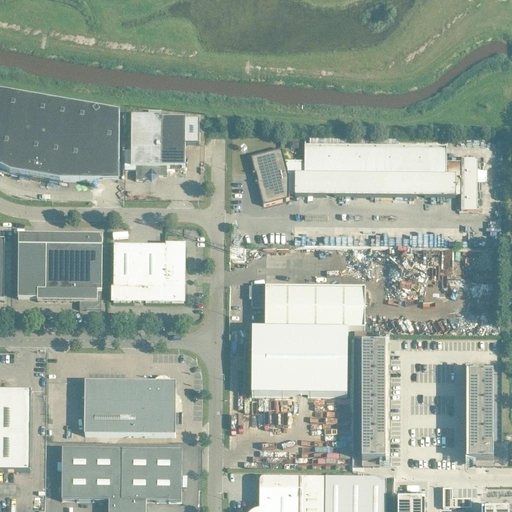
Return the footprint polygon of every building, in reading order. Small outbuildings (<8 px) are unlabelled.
[(119,163),(120,113),(0,92),(0,168),(10,174),(59,182),(95,183),(98,163),(119,163)] [(162,120),(162,118),(131,118),(131,169),(136,169),(136,182),(142,182),(143,181),(152,181),(155,178),(167,178),(167,169),(185,169),(185,146),(185,122),(185,120),(162,120)] [(185,122),(185,146),(199,146),(199,122),(185,122)] [(251,159),(255,174),(253,175),(253,176),(256,175),(258,184),(255,184),(255,185),(257,185),(263,208),(289,201),(289,195),(295,195),(295,198),(455,200),(455,197),(461,197),(461,213),(479,213),(479,212),(477,212),(478,161),(479,161),(461,161),(461,164),(446,164),(447,147),(446,147),(446,149),(305,147),(305,145),(304,163),(285,163),(282,151),(251,159)] [(37,303),(80,304),(80,312),(101,312),(102,298),(97,298),(97,294),(102,294),(102,238),(19,237),(18,301),(37,301),(37,303)] [(166,249),(166,247),(165,247),(165,249),(165,291),(165,304),(184,305),(184,304),(183,304),(184,249),(166,249)] [(140,290),(140,248),(114,248),(114,290),(140,290)] [(165,291),(165,249),(140,248),(140,290),(165,291)] [(250,293),(250,294),(250,296),(251,297),(253,298),(253,302),(252,301),(251,310),(266,310),(265,332),(252,332),(252,399),(346,400),(347,332),(365,333),(365,292),(266,291),(266,293),(263,293),(262,291),(261,290),(260,289),(253,289),(251,290),(250,291),(250,293)] [(140,304),(140,290),(114,290),(113,304),(114,304),(140,304)] [(165,304),(165,291),(140,290),(140,304),(165,304)] [(385,346),(362,346),(362,462),(379,463),(385,463),(385,346)] [(494,463),(493,376),(469,376),(470,463),(476,463),(494,463)] [(174,390),(174,389),(174,388),(174,387),(174,386),(173,385),(173,384),(172,383),(171,382),(170,380),(169,380),(167,379),(166,379),(165,378),(163,378),(161,378),(160,379),(159,379),(157,380),(156,381),(155,382),(154,382),(153,384),(153,385),(153,386),(152,387),(152,388),(152,389),(146,389),(146,385),(145,385),(85,384),(85,438),(175,439),(175,438),(176,428),(182,428),(182,406),(182,405),(182,404),(181,403),(181,401),(180,400),(179,399),(178,398),(177,397),(176,396),(175,394),(175,393),(174,392),(174,390)] [(0,473),(30,474),(31,398),(31,393),(5,393),(5,387),(7,387),(7,386),(0,386),(0,382),(1,383),(1,382),(0,381),(0,473)] [(122,504),(122,452),(62,452),(62,503),(109,503),(108,511),(127,511),(127,504),(122,504)] [(145,511),(146,504),(158,504),(158,453),(122,452),(122,504),(127,504),(127,511),(145,511)] [(182,453),(158,453),(158,504),(168,504),(168,505),(181,505),(182,453)] [(324,511),(325,481),(264,480),(263,480),(262,481),(261,482),(260,483),(260,485),(260,492),(259,511),(258,511),(324,511)] [(344,511),(345,481),(325,481),(324,511),(344,511)] [(364,511),(365,481),(345,481),(344,511),(364,511)] [(375,481),(365,481),(364,511),(385,511),(386,484),(375,481)] [(452,491),(443,491),(443,511),(471,511),(471,501),(452,501),(452,491)]
